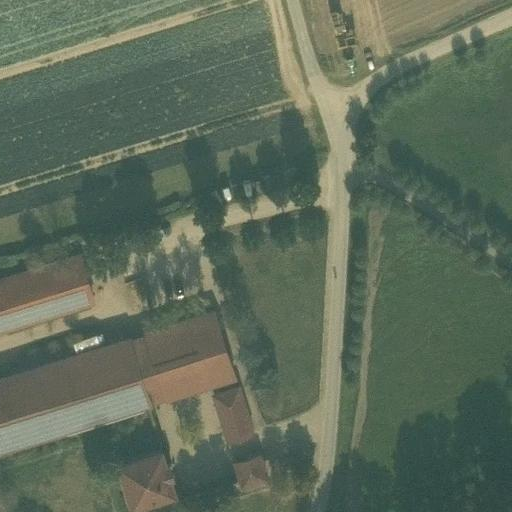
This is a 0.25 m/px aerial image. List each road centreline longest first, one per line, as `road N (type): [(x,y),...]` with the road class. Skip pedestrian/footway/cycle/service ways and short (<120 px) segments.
road 1 (residential): [(317,511),(328,456),(345,150)]
road 2 (residential): [(345,150),(360,87),(511,18)]
road 3 (unclassified): [(345,150),(294,0)]
